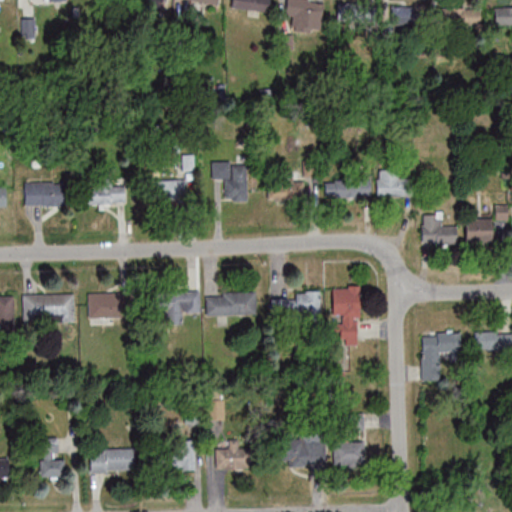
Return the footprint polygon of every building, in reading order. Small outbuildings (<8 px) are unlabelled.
[(231,0),(231,8),(269,12),(269,0),(231,0)] [(286,0),(285,16),(294,17),(293,27),(320,30),(323,0),(320,0),(286,0)] [(377,4),(337,4),(337,26),(377,26),(377,4)] [(416,25),(416,5),(391,5),(391,25),(416,25)] [(511,5),(495,5),(495,25),(511,24),(511,5)] [(480,7),(441,7),(441,26),(480,26),(480,7)] [(247,200),(246,169),(233,169),(233,160),(211,161),(212,178),(224,178),(224,201),(247,200)] [(413,196),(413,174),(377,174),(377,196),(413,196)] [(370,179),(325,179),(325,196),(370,196),(370,179)] [(22,181),(51,180),(51,182),(68,182),(68,203),(22,204),(22,181)] [(186,180),(153,180),(153,199),(186,199),(186,180)] [(304,181),(268,181),(268,199),(304,199),(304,181)] [(82,203),(125,203),(125,185),(82,185),(82,203)] [(421,213),(422,244),(457,244),(457,225),(442,225),(441,212),(421,213)] [(465,218),(465,241),(491,241),(491,218),(465,218)] [(329,286),(356,286),(356,315),(328,314),(329,286)] [(145,290),(196,289),(197,317),(146,318),(145,290)] [(219,290),(253,289),(253,313),(203,314),(202,295),(220,294),(219,290)] [(266,290),(317,289),(317,316),(266,317),(266,290)] [(86,292),(136,291),(137,319),(86,320),(86,292)] [(19,293),(70,292),(71,320),(20,321),(19,293)] [(0,294),(0,330),(14,331),(14,295),(0,294)] [(420,332),(421,380),(440,379),(440,353),(461,353),(461,331),(420,332)] [(511,331),(476,331),(476,349),(511,349),(511,331)] [(40,477),(65,477),(65,459),(59,459),(59,438),(40,438),(40,477)] [(240,439),(227,439),(227,449),(215,449),(215,467),(247,467),(247,448),(240,448),(240,439)] [(194,440),(166,440),(166,468),(194,468),(194,440)] [(364,464),(364,440),(333,440),(333,464),(364,464)] [(325,464),(325,441),(276,441),(276,464),(325,464)] [(134,470),(133,449),(89,450),(90,471),(134,470)] [(8,460),(0,459),(0,478),(8,479),(8,460)]
